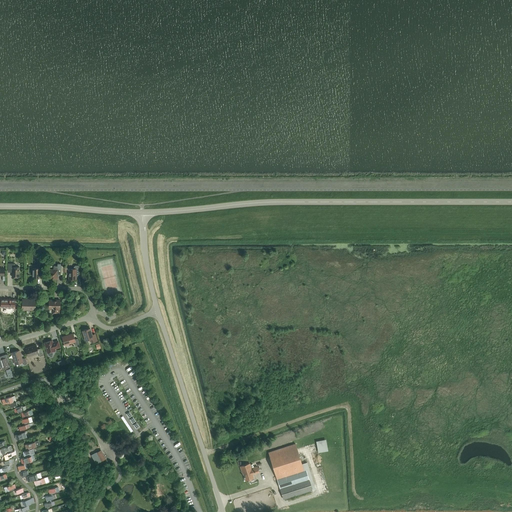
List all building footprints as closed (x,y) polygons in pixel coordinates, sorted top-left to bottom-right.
[(32,277),(39,278),(40,272),(43,272),(43,263),(40,263),(40,268),(33,268),(32,277)] [(12,277),(19,277),(19,267),(15,267),(15,264),(8,264),(8,271),(12,271),(12,277)] [(61,274),(61,264),(58,264),(58,266),(53,266),(53,270),(49,270),(48,279),(57,279),(57,274),(61,274)] [(79,277),(79,266),(75,266),(74,267),(74,269),(69,269),(69,279),(71,279),(72,281),(74,279),(76,279),(76,277),(79,277)] [(15,308),(15,300),(11,300),(8,300),(1,300),(1,308),(7,308),(8,309),(10,309),(11,308),(15,308)] [(35,310),(35,300),(23,300),(23,309),(35,310)] [(60,315),(60,310),(60,300),(48,300),(48,309),(49,309),(49,312),(50,313),(52,313),(52,315),(60,315)] [(95,334),(92,335),(90,329),(85,330),(82,331),(85,341),(90,339),(91,343),(97,341),(95,334)] [(77,339),(75,340),(73,334),(62,337),(65,345),(74,342),(75,346),(79,344),(77,339)] [(44,343),(47,353),(48,355),(50,356),(53,356),(54,353),(53,351),(55,351),(54,349),(60,347),(58,341),(53,343),(52,340),(44,343)] [(43,355),(41,348),(37,350),(36,345),(26,349),(28,356),(38,353),(39,357),(43,355)] [(19,351),(12,353),(15,364),(23,362),(24,365),(27,364),(25,358),(22,359),(19,351)] [(0,356),(0,367),(1,367),(2,369),(8,367),(6,360),(3,360),(2,359),(1,357),(0,356)] [(1,399),(3,405),(14,401),(12,396),(1,399)] [(29,424),(19,428),(20,433),(25,431),(24,430),(30,428),(29,424)] [(17,440),(27,437),(25,432),(15,435),(17,440)] [(24,444),(26,449),(37,446),(35,441),(24,444)] [(269,452),(277,479),(304,471),(301,464),(295,444),(287,447),(269,452)] [(20,459),(22,464),(33,461),(31,455),(28,456),(25,457),(20,459)] [(307,462),(301,464),(304,471),(307,480),(310,491),(315,489),(307,462)] [(252,475),(259,472),(257,467),(251,469),(249,464),(240,467),(241,471),(242,471),(245,481),(253,478),(252,475)] [(304,471),(277,479),(280,488),(307,480),(304,471)] [(307,480),(280,488),(283,499),(310,491),(307,480)] [(46,501),(47,501),(48,503),(52,502),(51,500),(57,498),(55,494),(45,498),(46,501)] [(22,507),(35,503),(33,498),(20,502),(22,507)]
